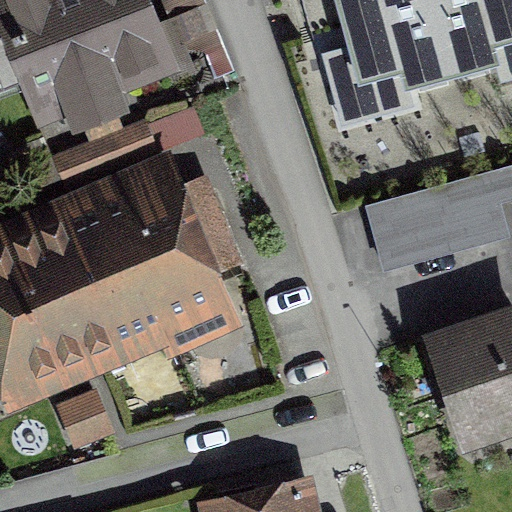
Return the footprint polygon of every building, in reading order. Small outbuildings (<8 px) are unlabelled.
[(143,0),(0,0),(0,5),(44,118),(0,135),(0,179),(59,157),(146,123),(185,108),(143,0)] [(429,0),(304,0),(337,115),(406,96),(402,83),(448,68),(429,0)] [(511,0),(429,0),(448,68),(497,55),(501,69),(511,66),(511,0)] [(0,135),(44,118),(0,5),(0,135)] [(146,123),(59,157),(69,184),(156,150),(146,123)] [(511,163),(364,203),(380,263),(500,232),(492,198),(511,192),(511,163)] [(170,168),(0,236),(0,327),(17,369),(244,277),(206,184),(181,194),(170,168)] [(511,304),(434,330),(464,424),(511,408),(511,304)] [(91,387),(58,402),(75,440),(108,425),(91,387)] [(310,511),(302,480),(212,503),(214,511),(310,511)]
